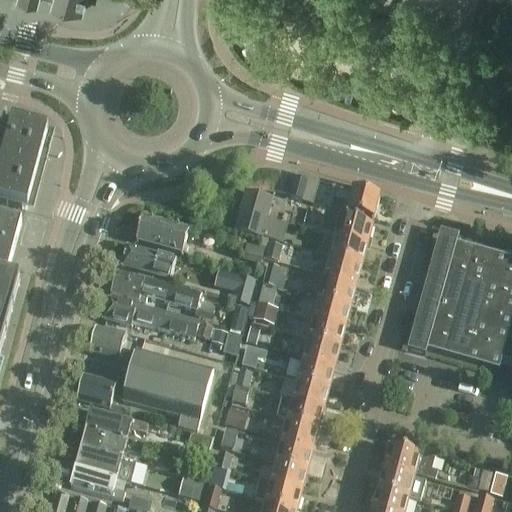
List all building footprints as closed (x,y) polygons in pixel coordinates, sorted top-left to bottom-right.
[(84,0),(17,0),(17,1),(35,6),(36,0),(52,0),(51,5),(81,13),(84,0)] [(0,205),(22,212),(22,211),(24,211),(45,134),(5,123),(6,121),(5,120),(1,131),(0,131),(0,205)] [(292,198),(291,202),(301,204),(307,184),(297,181),(292,198)] [(353,192),(349,206),(333,202),(331,212),(373,224),(380,200),(353,192)] [(239,213),(266,220),(271,202),(244,195),(239,213)] [(239,213),(233,234),(260,241),(280,247),(286,226),(265,221),(266,220),(239,213)] [(327,216),(321,236),(333,239),(367,248),(372,228),(339,220),(327,216)] [(0,304),(6,282),(7,278),(21,227),(0,221),(0,304)] [(189,234),(187,234),(143,221),(136,246),(182,259),(189,234)] [(367,248),(333,239),(328,258),(362,267),(367,248)] [(427,307),(414,349),(499,372),(502,362),(511,365),(511,261),(456,245),(444,242),(433,284),(436,285),(430,308),(427,307)] [(170,283),(176,263),(127,250),(121,270),(170,283)] [(355,291),(362,267),(328,258),(325,271),(316,268),(314,276),(323,279),(322,282),(355,291)] [(139,304),(145,283),(116,275),(110,296),(139,304)] [(317,302),(350,311),(355,291),(322,282),(317,302)] [(146,301),(168,307),(173,291),(145,283),(139,304),(145,306),(146,301)] [(173,291),(168,307),(197,315),(212,319),(216,305),(206,302),(207,300),(201,298),(186,295),(173,291)] [(132,327),(137,310),(109,302),(103,324),(131,332),(132,327)] [(311,322),(345,331),(350,311),(317,302),(311,322)] [(163,335),(167,319),(137,310),(132,327),(163,335)] [(167,319),(163,335),(195,344),(199,328),(167,319)] [(306,340),(340,349),(345,331),(311,322),(306,340)] [(199,328),(196,341),(209,344),(212,332),(199,328)] [(119,365),(126,339),(98,332),(91,357),(119,365)] [(340,349),(306,340),(300,365),(333,374),(340,349)] [(135,353),(121,405),(179,421),(177,430),(197,436),(214,374),(167,361),(147,356),(135,353)] [(333,374),(300,365),(294,385),(328,394),(333,374)] [(111,409),(117,389),(85,380),(77,405),(123,418),(125,413),(111,409)] [(328,394),(294,385),(290,403),(323,413),(328,394)] [(282,402),(277,421),(284,423),(318,432),(323,413),(290,403),(282,402)] [(130,412),(128,419),(144,423),(146,416),(130,412)] [(91,414),(86,433),(127,444),(130,433),(146,438),(149,429),(91,414)] [(278,447),(312,455),(318,432),(284,423),(278,447)] [(81,452),(135,468),(137,458),(124,455),(127,444),(86,433),(81,452)] [(179,450),(177,456),(206,464),(212,444),(191,438),(189,445),(199,448),(197,455),(179,450)] [(312,455),(278,447),(273,466),(306,475),(312,455)] [(383,470),(382,473),(414,482),(415,478),(435,484),(438,474),(432,473),(435,461),(389,449),(383,470)] [(133,476),(135,468),(81,452),(75,472),(117,484),(117,483),(130,487),(133,476)] [(143,469),(168,475),(171,466),(145,459),(143,469)] [(306,475),(273,466),(268,486),(301,495),(306,475)] [(114,493),(117,484),(75,472),(70,491),(123,505),(125,496),(114,493)] [(382,473),(377,492),(409,500),(420,504),(425,485),(414,482),(382,473)] [(477,494),(490,498),(495,478),(482,475),(477,494)] [(183,481),(178,499),(200,505),(204,488),(204,487),(183,481)] [(260,484),(255,504),(262,506),(285,511),(296,511),(301,495),(268,486),(260,484)] [(207,490),(202,511),(206,511),(216,511),(222,494),(207,490)] [(372,511),(405,511),(409,500),(377,492),(372,511)] [(478,498),(474,511),(491,511),(495,503),(478,498)] [(457,499),(453,511),(467,511),(470,503),(457,499)] [(69,511),(71,505),(52,500),(48,511),(69,511)] [(131,501),(128,511),(131,511),(150,511),(151,506),(131,501)]
